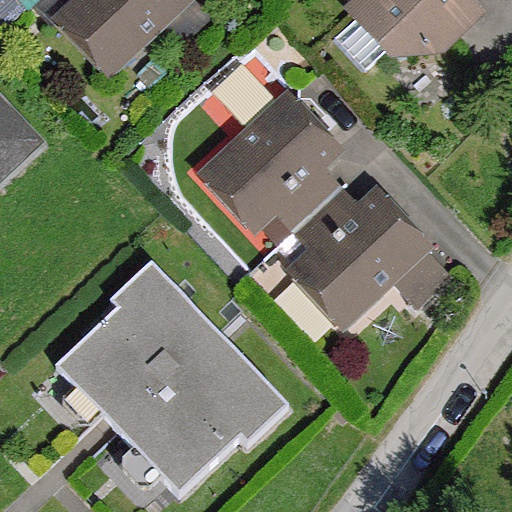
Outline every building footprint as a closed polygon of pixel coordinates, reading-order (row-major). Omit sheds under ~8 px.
[(40,0),(33,7),(53,28),(65,18),(114,72),(189,0),(40,0)] [(460,0),(366,0),(352,13),(358,19),(335,40),(364,72),(387,52),(391,55),(441,50),(476,17),(460,0)] [(295,234),(337,194),(318,173),(336,155),(287,102),(210,174),(259,228),(275,212),(295,234)] [(0,109),(0,178),(35,147),(0,109)] [(376,198),(357,215),(337,194),(295,234),(314,255),(298,270),(347,323),(390,285),(415,311),(450,278),(376,198)] [(117,312),(56,370),(74,390),(78,390),(78,387),(86,387),(104,406),(103,415),(101,415),(101,418),(134,453),(137,453),(137,450),(145,450),(163,469),(162,477),(160,478),(160,481),(179,500),(240,442),(247,450),(288,410),(152,266),(110,305),(117,312)]
